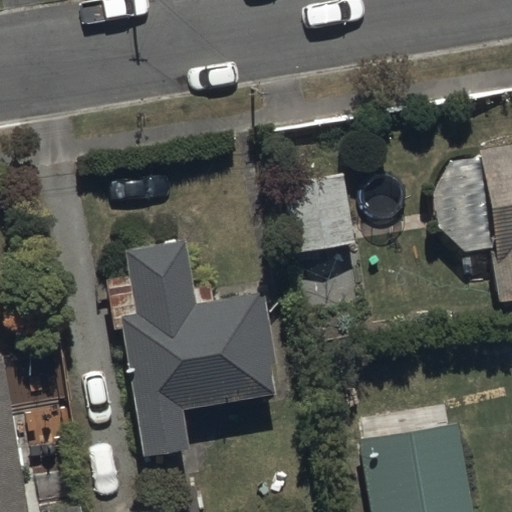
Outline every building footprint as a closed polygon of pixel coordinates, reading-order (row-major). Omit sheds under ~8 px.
[(511,154),(465,164),(493,313),(511,309),(511,154)] [(355,253),(342,180),(281,191),(294,264),(355,253)] [(135,325),(116,329),(140,470),(190,461),(183,419),(277,403),(273,378),(275,378),(263,305),(213,313),(210,295),(196,298),(189,253),(125,264),(135,325)] [(0,511),(27,511),(2,365),(0,365),(0,511)] [(467,511),(459,434),(357,445),(365,511),(467,511)]
